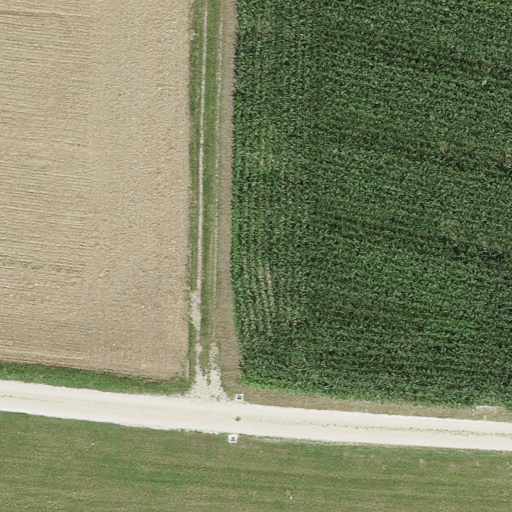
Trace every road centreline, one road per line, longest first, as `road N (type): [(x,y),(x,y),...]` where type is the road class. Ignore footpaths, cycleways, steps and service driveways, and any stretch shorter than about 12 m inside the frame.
road 1 (track): [(0,387),(511,430)]
road 2 (track): [(205,0),(202,406)]
